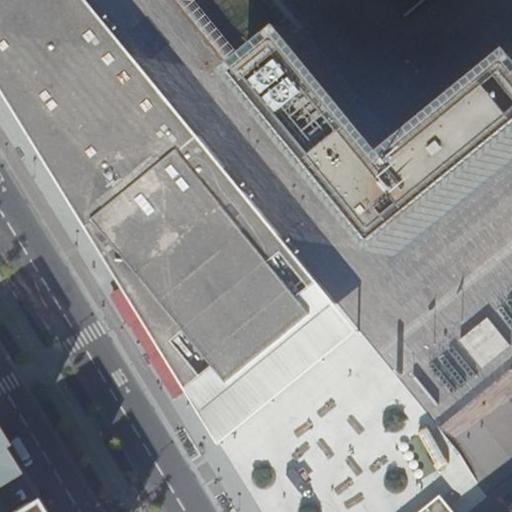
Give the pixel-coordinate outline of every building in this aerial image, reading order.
[(0,0),(0,86),(22,122),(64,190),(102,253),(107,260),(116,254),(135,276),(122,284),(142,318),(183,383),(186,388),(202,376),(207,383),(259,341),(317,295),(311,287),(319,281),(243,189),(235,194),(215,170),(222,164),(203,141),(199,135),(197,137),(85,0),(0,0)] [(511,156),(511,64),(402,154),(299,29),(244,75),(392,256),(511,156)] [(153,57),(169,80),(181,72),(165,49),(153,57)] [(243,189),(222,164),(215,170),(235,194),(243,189)] [(202,376),(186,388),(220,443),(359,330),(319,281),(311,287),(317,295),(259,341),(207,383),(202,376)] [(511,344),(488,317),(466,334),(460,339),(483,367),(511,344)] [(455,511),(440,493),(416,511),(455,511)]
